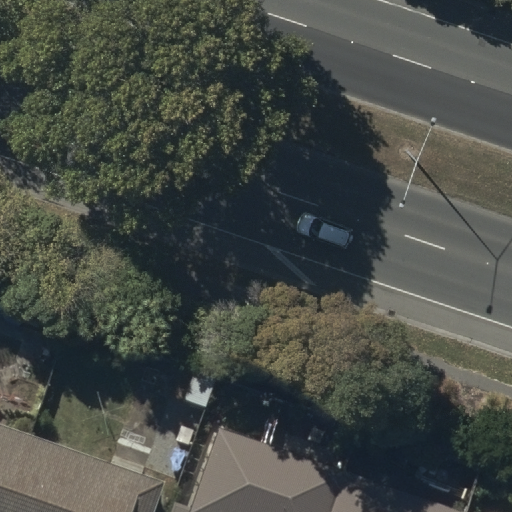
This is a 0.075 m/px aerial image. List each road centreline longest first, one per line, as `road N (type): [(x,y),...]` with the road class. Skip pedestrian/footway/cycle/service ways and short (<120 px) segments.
road 1 (trunk): [(511,271),(0,98)]
road 2 (trunk): [(227,0),(511,95)]
